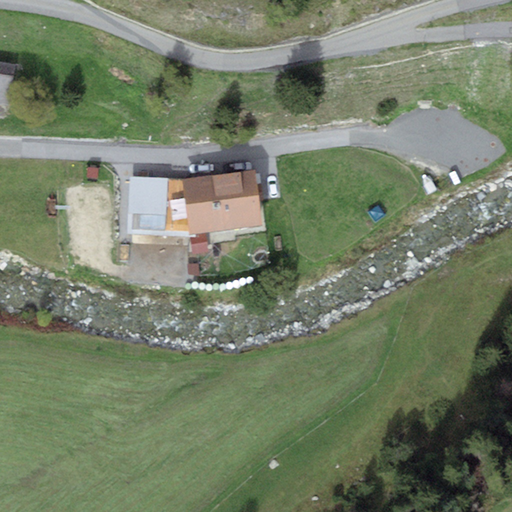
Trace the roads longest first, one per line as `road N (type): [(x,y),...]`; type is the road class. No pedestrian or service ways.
road 1 (residential): [(0,151),(172,155),(438,137)]
road 2 (residential): [(5,0),(92,16),(223,62),(325,47)]
road 3 (unclassified): [(325,47),(511,31)]
road 4 (residential): [(325,47),(479,0)]
